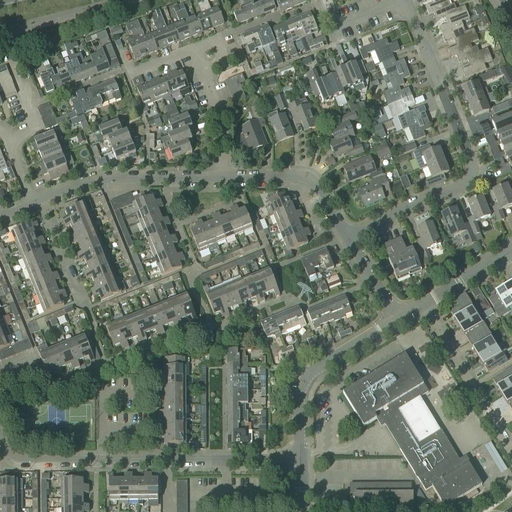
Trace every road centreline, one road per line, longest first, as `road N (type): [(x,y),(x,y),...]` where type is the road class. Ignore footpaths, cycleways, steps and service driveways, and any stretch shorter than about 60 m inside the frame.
road 1 (unknown): [(30,205),(107,361),(209,322),(185,261)]
road 2 (residential): [(348,237),(468,176),(404,0)]
road 3 (residential): [(300,461),(32,464),(0,449)]
road 4 (unknown): [(131,68),(186,45),(192,53),(317,2)]
road 5 (residential): [(30,205),(90,179),(219,179)]
road 6 (residential): [(300,461),(302,379),(394,319)]
road 7 (residential): [(511,454),(420,304)]
road 8 (residential): [(219,179),(301,178),(348,237)]
road 9 (residential): [(219,179),(220,124),(192,53)]
